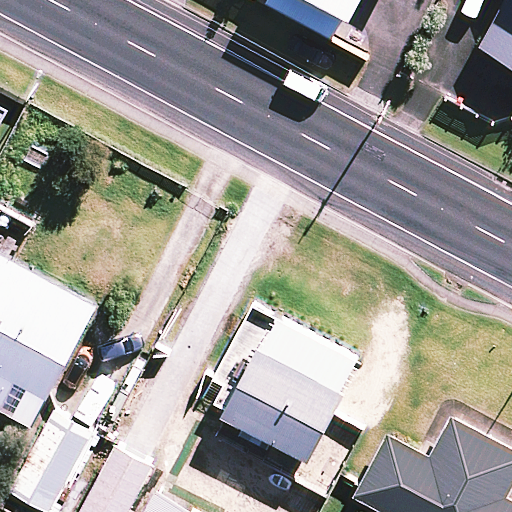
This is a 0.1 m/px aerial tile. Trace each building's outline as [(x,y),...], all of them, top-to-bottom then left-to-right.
[(331,0),(348,9),(353,0),(331,0)] [(511,0),(502,0),(482,39),(511,54),(511,0)] [(101,300),(0,246),(0,399),(5,402),(20,374),(53,391),(101,300)] [(366,353),(258,298),(207,399),(315,454),(366,353)] [(98,428),(60,407),(15,486),(53,507),(98,428)] [(511,511),(511,437),(458,409),(435,452),(392,430),(359,492),(397,511),(511,511)] [(130,511),(157,458),(119,440),(84,511),(130,511)]
